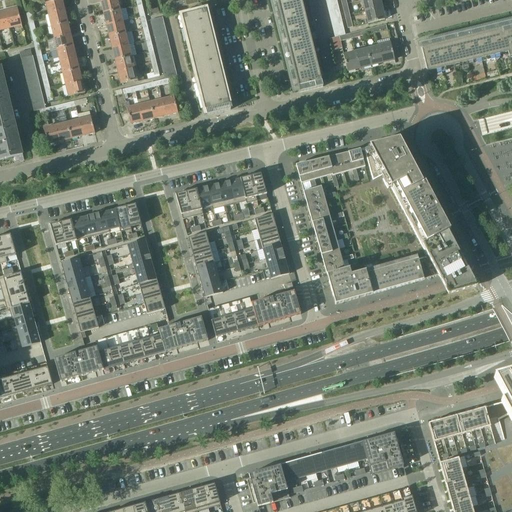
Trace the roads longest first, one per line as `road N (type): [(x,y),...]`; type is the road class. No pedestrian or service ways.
road 1 (residential): [(267,146),(317,325),(0,414)]
road 2 (primary): [(202,420),(511,331)]
road 3 (primary): [(202,420),(241,421),(511,359)]
road 4 (residential): [(440,511),(412,414),(225,468)]
road 5 (primary): [(506,288),(355,337),(244,386)]
road 6 (primary): [(511,312),(244,386)]
road 7 (residential): [(267,146),(0,211)]
road 8 (primary): [(244,386),(0,454)]
road 9 (residential): [(267,111),(417,74),(400,5)]
road 10 (primary): [(0,477),(202,420)]
road 11 (residential): [(427,125),(425,145),(506,288)]
road 12 (residential): [(427,125),(392,115),(267,146)]
road 13 (residential): [(225,468),(68,511)]
road 14 (residential): [(511,244),(453,126),(427,125)]
road 15 (residential): [(116,148),(267,111)]
road 16 (residential): [(116,148),(81,0)]
